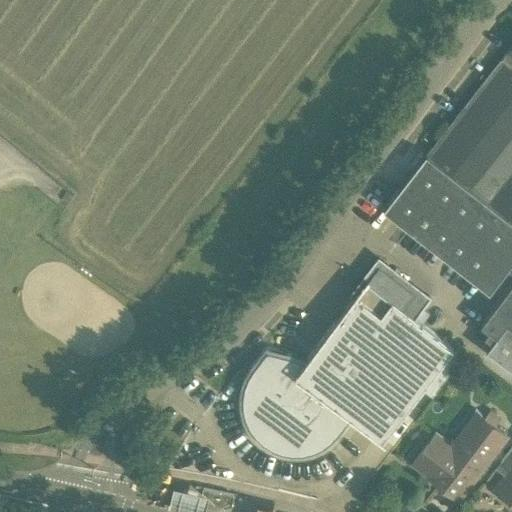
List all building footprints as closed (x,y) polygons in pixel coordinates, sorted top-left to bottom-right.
[(511,42),(384,206),(489,290),(511,260),(511,42)] [(245,384),(243,394),(244,405),(246,415),(250,424),(255,433),(263,440),(272,446),(282,449),(292,451),(302,451),(312,448),(322,444),(330,438),(337,431),(350,414),(353,417),(358,420),(381,438),(391,425),(452,345),(412,314),(423,301),(379,266),(377,265),(305,358),(277,350),(267,348),(254,365),(249,374),(245,384)] [(511,280),(493,306),(480,322),(481,323),(473,332),(482,339),(480,341),(511,364),(511,280)] [(495,426),(502,416),(491,408),(484,417),(476,412),(451,444),(435,432),(412,460),(458,495),(505,433),(495,426)] [(508,469),(495,487),(511,499),(511,444),(499,462),(508,469)] [(233,494),(204,487),(202,491),(208,496),(215,503),(223,504),(232,501),(233,494)]
